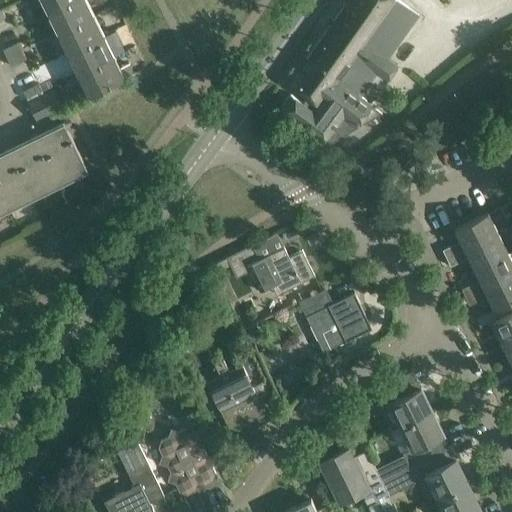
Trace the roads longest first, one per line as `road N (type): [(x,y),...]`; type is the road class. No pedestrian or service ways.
road 1 (tertiary): [(0,425),(213,134)]
road 2 (residential): [(234,511),(327,386),(438,320)]
road 3 (residential): [(362,232),(213,134)]
road 4 (tertiary): [(213,134),(313,0)]
road 5 (residential): [(362,232),(511,159)]
road 6 (residential): [(511,466),(462,354),(438,320)]
